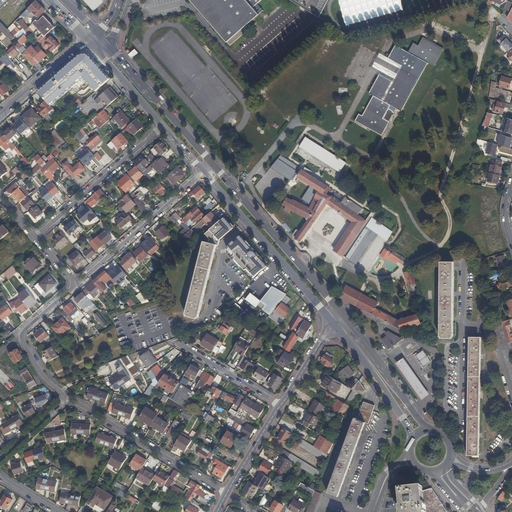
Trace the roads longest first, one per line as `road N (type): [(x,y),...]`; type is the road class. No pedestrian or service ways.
road 1 (secondary): [(202,172),(333,323)]
road 2 (secondary): [(342,314),(212,163)]
road 3 (residential): [(226,493),(64,398)]
road 4 (secondary): [(212,163),(96,41)]
road 5 (residential): [(78,282),(202,172)]
road 6 (residential): [(36,234),(161,126)]
road 7 (residential): [(64,398),(19,332),(78,282)]
road 8 (secondary): [(426,429),(342,314)]
road 9 (secondary): [(333,323),(412,438)]
road 10 (tertiary): [(0,117),(79,46),(96,41)]
road 11 (residential): [(176,343),(280,405)]
